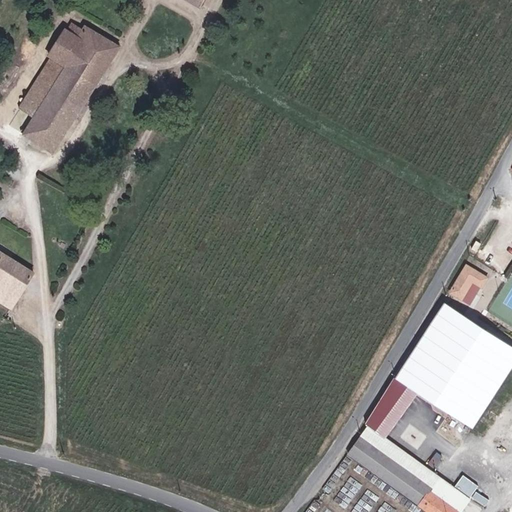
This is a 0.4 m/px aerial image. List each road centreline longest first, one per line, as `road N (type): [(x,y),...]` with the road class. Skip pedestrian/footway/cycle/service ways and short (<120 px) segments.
road 1 (residential): [(293,511),(511,152)]
road 2 (unclassified): [(202,511),(0,451)]
